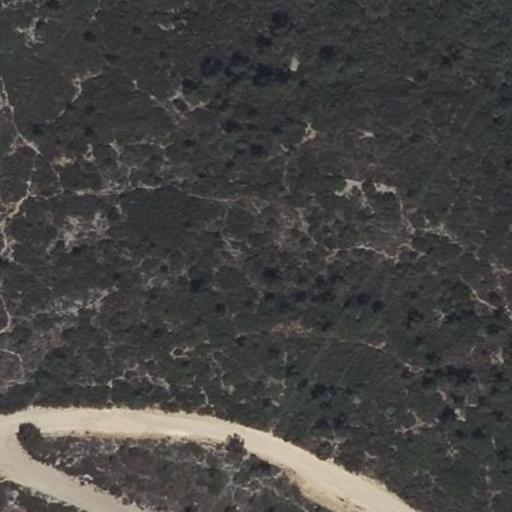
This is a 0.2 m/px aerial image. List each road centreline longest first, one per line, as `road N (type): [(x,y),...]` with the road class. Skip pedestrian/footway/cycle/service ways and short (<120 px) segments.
road 1 (track): [(386,511),(277,448),(212,427),(139,420),(24,423),(0,432)]
road 2 (track): [(108,511),(22,475),(0,451)]
